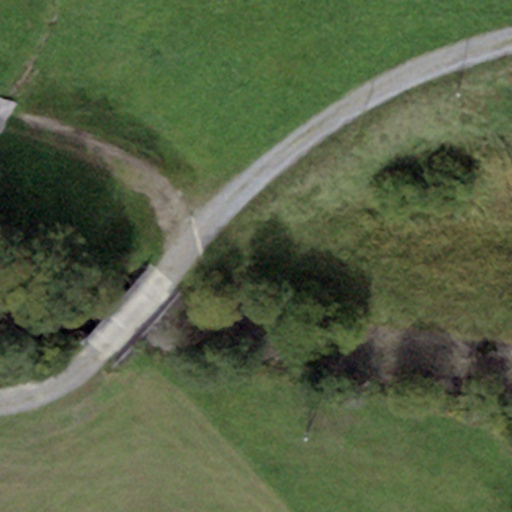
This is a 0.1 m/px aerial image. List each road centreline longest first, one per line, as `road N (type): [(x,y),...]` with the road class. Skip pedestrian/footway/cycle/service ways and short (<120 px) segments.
road 1 (track): [(511,48),(435,75),(284,169),(106,360),(0,410)]
road 2 (track): [(213,241),(171,204),(35,127),(0,124)]
